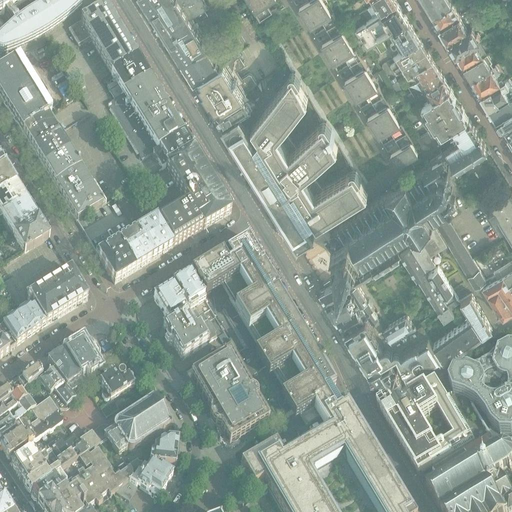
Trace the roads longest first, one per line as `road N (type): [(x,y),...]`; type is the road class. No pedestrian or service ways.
road 1 (tertiary): [(122,0),(253,216)]
road 2 (residential): [(168,511),(187,479),(191,440),(108,308)]
road 3 (tertiary): [(253,216),(364,408)]
road 4 (residential): [(108,308),(0,134)]
road 5 (residential): [(511,168),(409,0)]
road 6 (residential): [(108,308),(253,216)]
road 7 (residential): [(364,408),(444,369),(511,322)]
road 8 (residential): [(108,308),(0,378)]
road 9 (tertiary): [(364,408),(427,511)]
